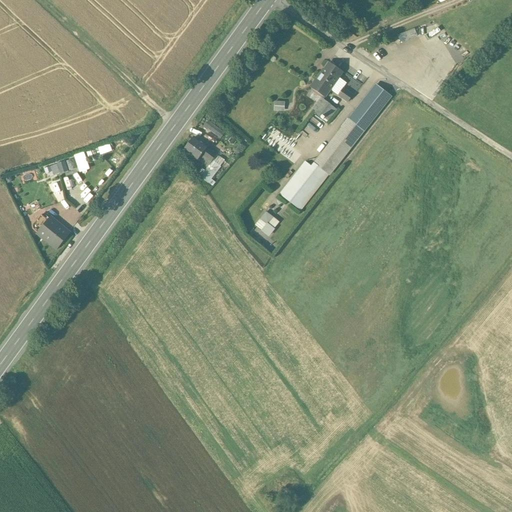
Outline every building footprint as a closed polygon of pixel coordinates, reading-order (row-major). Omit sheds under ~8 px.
[(414,27),(398,35),(402,42),(418,34),(414,27)] [(342,73),(326,62),(309,87),(325,97),(342,73)] [(348,82),(338,94),(348,102),(361,85),(350,76),(347,80),(342,76),(341,77),(348,82)] [(305,212),(390,93),(374,82),(313,166),(305,160),(280,194),(305,212)] [(312,110),(329,121),(337,108),(321,97),(312,110)] [(274,111),(285,110),(285,100),(274,101),(274,111)] [(205,146),(192,136),(181,150),(195,160),(197,158),(205,146)] [(205,146),(197,158),(208,166),(216,154),(205,146)] [(58,162),(60,172),(68,171),(66,160),(58,162)] [(269,236),(281,222),(266,210),(255,225),(269,236)] [(74,231),(53,215),(39,234),(60,250),(74,231)]
